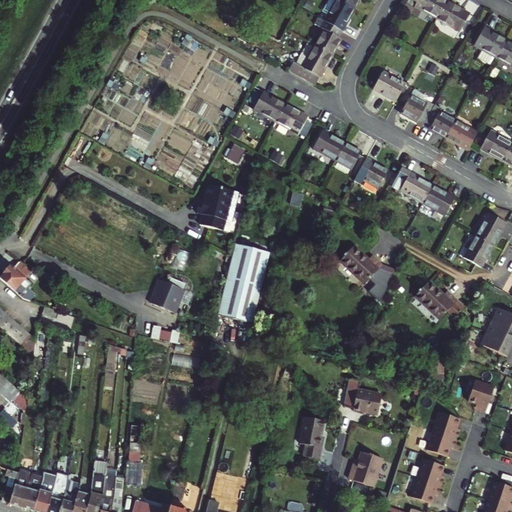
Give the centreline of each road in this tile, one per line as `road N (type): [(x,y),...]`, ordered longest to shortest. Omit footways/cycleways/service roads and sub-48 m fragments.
road 1 (residential): [(391,0),(349,75),(352,108),(511,199)]
road 2 (trunk): [(0,135),(76,0)]
road 3 (trunk): [(62,0),(0,111)]
